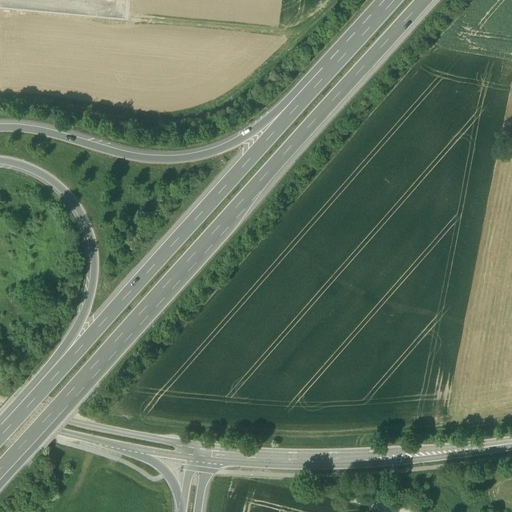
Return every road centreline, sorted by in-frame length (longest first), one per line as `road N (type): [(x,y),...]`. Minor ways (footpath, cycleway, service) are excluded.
road 1 (motorway): [(23,442),(423,0)]
road 2 (motorway): [(331,65),(32,398)]
road 3 (track): [(118,416),(322,433),(511,419)]
road 4 (motorway): [(331,65),(233,144),(184,158),(135,157),(0,126)]
road 5 (motorway): [(0,159),(59,185),(84,221),(93,257),(78,322),(32,398)]
road 6 (secondary): [(211,454),(385,458),(511,446)]
road 7 (track): [(351,0),(313,39),(122,14)]
